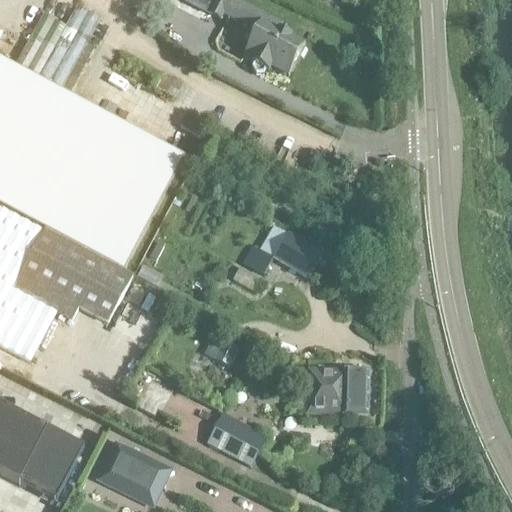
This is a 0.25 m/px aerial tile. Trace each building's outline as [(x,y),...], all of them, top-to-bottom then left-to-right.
[(146,17),(154,0),(141,0),(135,12),(146,17)] [(283,27),(231,0),(216,0),(209,16),(222,23),(225,17),(259,35),(245,61),(253,65),(252,67),(256,69),(254,72),(259,78),(266,77),(267,74),(270,76),(273,71),(290,80),(306,48),(279,34),(283,27)] [(0,57),(0,203),(47,229),(126,271),(159,209),(187,157),(159,142),(71,95),(62,90),(97,28),(101,21),(78,8),(66,30),(44,17),(16,66),(0,57)] [(175,101),(183,87),(164,76),(155,90),(175,101)] [(45,234),(0,209),(0,347),(32,365),(59,314),(74,322),(80,310),(110,325),(134,279),(46,232),(45,234)] [(288,238),(274,261),(308,282),(323,258),(288,237),(288,238)] [(253,249),(242,268),(264,280),(274,261),(259,253),(253,249)] [(214,363),(215,360),(223,346),(213,342),(211,340),(210,343),(203,357),(212,361),(214,363)] [(370,397),(370,373),(346,372),(346,374),(292,373),(292,391),(308,391),(308,396),(370,397)] [(369,421),(370,397),(308,396),(308,418),(344,419),(344,421),(369,421)] [(0,476),(22,488),(49,436),(0,410),(0,476)] [(251,469),(267,440),(225,417),(209,447),(251,469)] [(153,511),(173,473),(155,464),(115,445),(96,484),(136,504),(153,511)]
